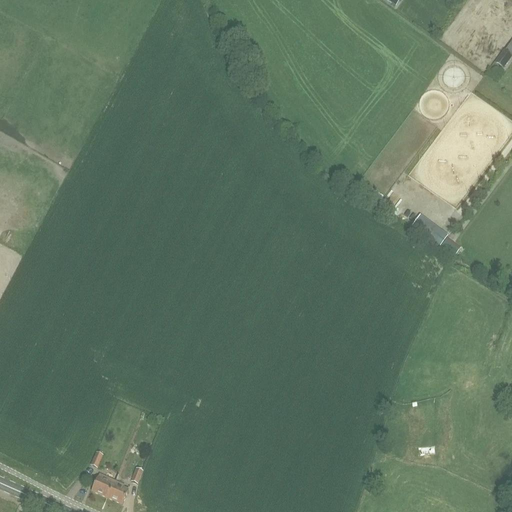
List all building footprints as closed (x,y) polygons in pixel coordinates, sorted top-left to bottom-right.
[(382,0),(395,9),(400,2),(397,0),(382,0)] [(494,0),(477,0),(473,5),(500,25),(506,16),(500,12),(503,7),(494,0)] [(511,59),(511,57),(505,52),(504,52),(495,65),(503,71),(511,59)] [(447,237),(426,223),(419,218),(412,227),(431,240),(430,241),(439,248),(440,247),(447,237)] [(440,247),(454,257),(461,247),(447,237),(440,247)] [(460,362),(461,382),(477,381),(476,360),(460,362)] [(105,463),(101,461),(103,457),(96,454),(90,467),(97,470),(101,471),(105,463)] [(138,486),(143,472),(136,470),(131,483),(138,486)] [(107,499),(114,483),(107,480),(106,482),(98,479),(91,493),(107,499)] [(114,483),(107,499),(122,506),(128,492),(120,489),(121,486),(114,483)]
